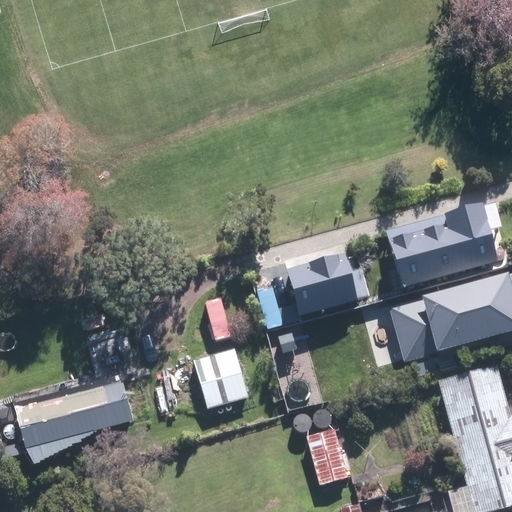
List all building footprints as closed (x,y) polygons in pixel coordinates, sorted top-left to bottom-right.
[(511,338),(475,211),(417,228),(437,297),(359,318),(375,376),(511,338)] [(212,410),(252,399),(238,350),(198,362),(212,410)] [(299,383),(293,363),(279,367),(285,387),(299,383)] [(511,402),(502,366),(444,382),(478,511),(497,511),(511,508),(511,402)] [(315,399),(329,395),(325,381),(311,385),(315,399)] [(32,451),(119,427),(107,385),(48,401),(45,393),(18,400),(32,451)] [(352,479),(340,430),(311,438),(323,486),(352,479)]
